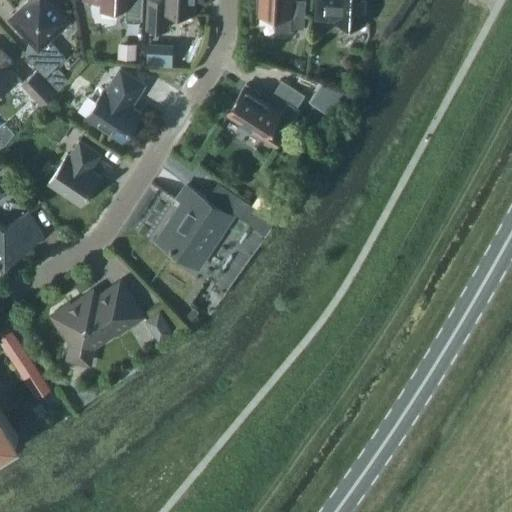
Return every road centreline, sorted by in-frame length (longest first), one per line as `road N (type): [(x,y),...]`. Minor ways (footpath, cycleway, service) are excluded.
road 1 (residential): [(0,291),(26,291),(110,233),(224,60),(229,0)]
road 2 (secondary): [(511,226),(341,511)]
